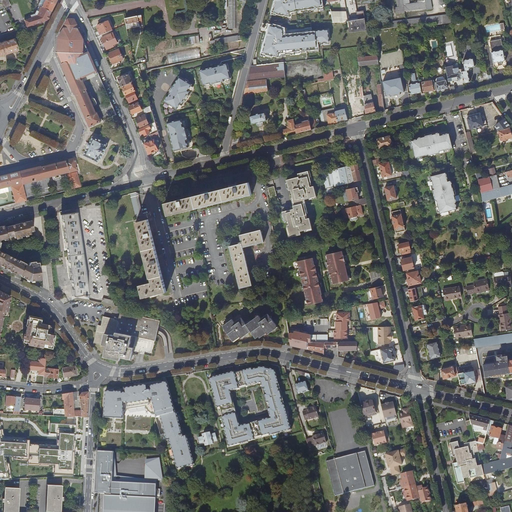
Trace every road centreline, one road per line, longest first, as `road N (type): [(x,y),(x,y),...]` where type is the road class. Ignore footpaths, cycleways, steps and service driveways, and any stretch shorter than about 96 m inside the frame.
road 1 (secondary): [(106,370),(265,352),(417,388)]
road 2 (residential): [(356,127),(417,388)]
road 3 (residential): [(223,160),(262,0)]
road 4 (tertiary): [(72,0),(136,144)]
road 5 (tertiary): [(496,91),(356,127)]
road 6 (tertiary): [(356,127),(223,160)]
road 7 (tertiary): [(132,182),(0,216)]
road 8 (secondary): [(0,279),(51,308),(94,365)]
road 9 (residential): [(417,388),(446,511)]
road 10 (residential): [(93,385),(87,511)]
road 11 (tertiary): [(8,112),(66,0)]
